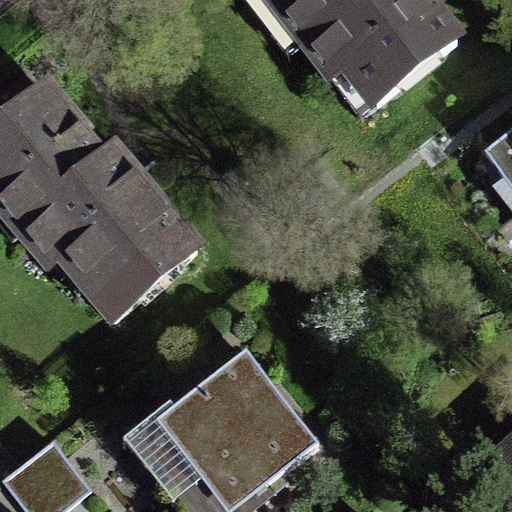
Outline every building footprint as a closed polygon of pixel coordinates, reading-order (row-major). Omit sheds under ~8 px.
[(268,0),(335,83),(348,73),(379,110),(458,46),(420,0),(268,0)] [(103,162),(43,93),(0,130),(0,207),(52,268),(64,258),(90,288),(85,292),(114,325),(195,254),(109,156),(103,162)] [(511,138),(485,159),(511,194),(511,138)] [(241,353),(146,429),(211,511),(212,511),(224,503),(230,511),(234,511),(268,486),(259,475),(270,466),(280,479),(318,449),(241,353)] [(5,483),(27,511),(67,511),(91,494),(53,446),(5,483)] [(511,448),(495,464),(511,482),(511,448)]
